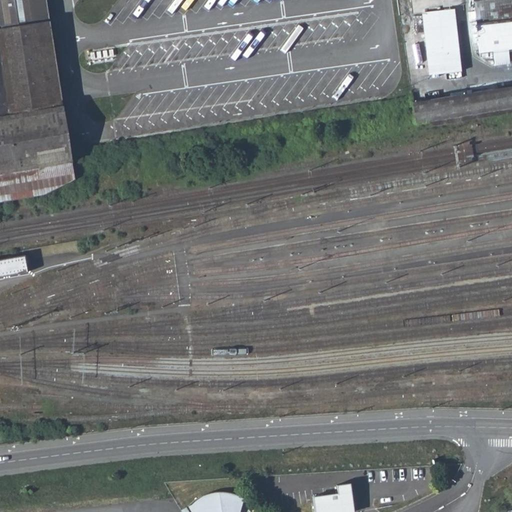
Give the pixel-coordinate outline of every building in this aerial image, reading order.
[(0,0),(0,201),(44,194),(75,179),(61,88),(47,0),(0,0)] [(511,0),(473,0),(480,53),(484,53),(508,50),(511,49),(511,0)] [(457,10),(426,13),(434,75),(464,71),(457,10)] [(508,50),(484,53),(485,63),(495,67),(510,64),(508,50)] [(453,97),(413,103),(415,122),(511,107),(511,87),(466,95),(453,97)] [(465,87),(452,89),(453,97),(466,95),(465,87)] [(0,258),(0,275),(28,271),(25,254),(0,258)] [(338,494),(313,498),(315,511),(349,511),(348,502),(353,501),(351,484),(337,486),(338,494)] [(197,501),(196,502),(197,511),(238,511),(236,496),(227,494),(215,494),(205,497),(197,501)] [(241,511),(244,499),(236,496),(238,511),(241,511)] [(197,511),(196,502),(189,508),(191,511),(197,511)]
